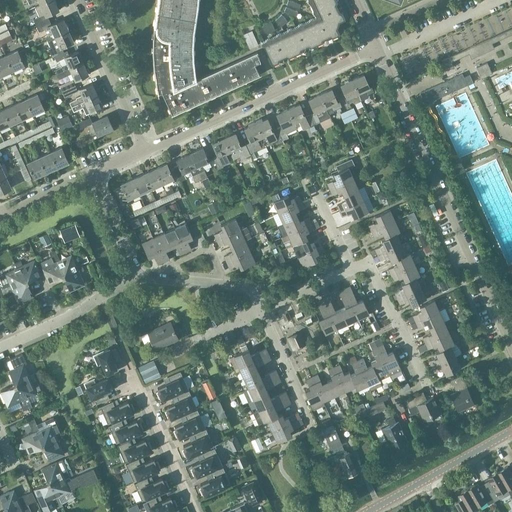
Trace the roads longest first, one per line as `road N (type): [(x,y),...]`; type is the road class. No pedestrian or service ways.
road 1 (residential): [(511,343),(374,46)]
road 2 (residential): [(144,150),(374,46)]
road 3 (residential): [(144,150),(75,0)]
road 4 (unclassified): [(368,511),(511,431)]
road 5 (residential): [(0,349),(132,276)]
road 6 (residential): [(194,511),(133,374)]
road 7 (residential): [(423,386),(374,274),(352,271)]
road 8 (residential): [(260,310),(247,288),(132,276)]
road 9 (residential): [(312,426),(260,310)]
